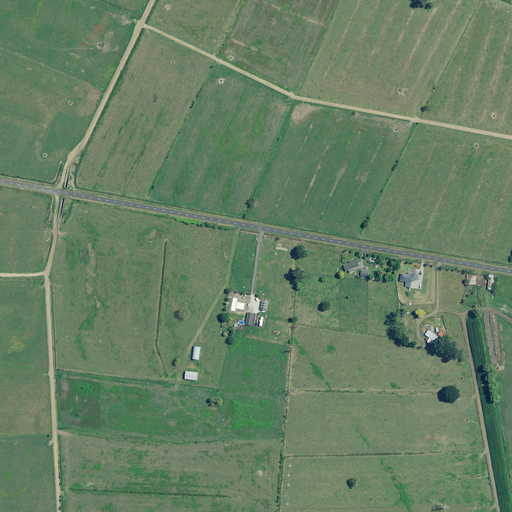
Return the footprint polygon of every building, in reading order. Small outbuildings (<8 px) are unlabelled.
[(360,266),(357,260),(344,266),(346,271),(348,270),(349,273),(354,271),(353,268),(360,266)] [(410,275),(401,273),(400,281),(406,282),(405,287),(410,287),(411,283),(419,280),(416,272),(410,275)] [(240,301),(233,300),(231,311),(244,313),(245,308),(243,308),(245,302),(240,301)] [(437,337),(428,330),(425,335),(430,338),(427,342),(431,345),(437,337)] [(198,373),(186,371),(185,379),(197,380),(198,373)]
